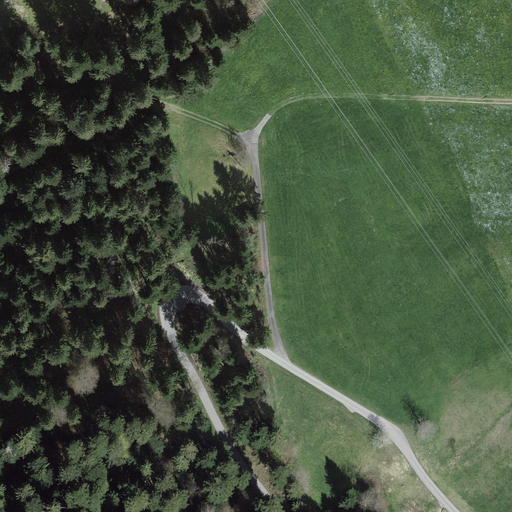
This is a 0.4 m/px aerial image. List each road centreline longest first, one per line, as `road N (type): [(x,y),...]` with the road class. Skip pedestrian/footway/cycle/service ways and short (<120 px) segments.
road 1 (track): [(511,102),(317,95),(282,104),(258,128),(265,270),(282,362),(192,293),(170,302),(164,317),(277,511)]
road 2 (track): [(139,0),(116,76),(254,144)]
road 3 (track): [(454,511),(394,434),(282,362)]
